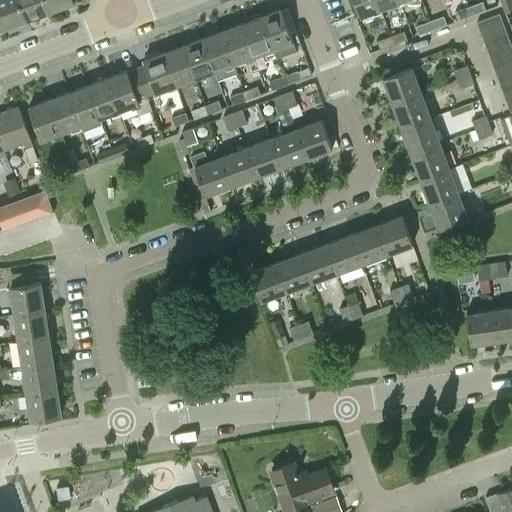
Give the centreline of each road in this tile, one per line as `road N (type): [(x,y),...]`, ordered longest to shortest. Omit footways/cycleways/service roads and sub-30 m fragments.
road 1 (residential): [(119,429),(97,270),(369,182),(305,0)]
road 2 (residential): [(511,455),(376,507),(342,405)]
road 3 (residential): [(342,405),(119,429)]
road 4 (residential): [(511,379),(342,405)]
road 5 (residential): [(0,64),(124,18)]
